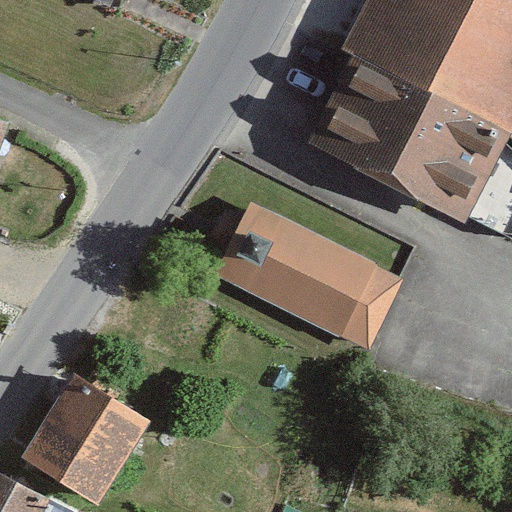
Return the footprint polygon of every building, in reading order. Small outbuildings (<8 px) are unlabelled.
[(511,0),(377,0),(355,47),(370,55),(511,123),(511,0)] [(474,218),(511,140),(511,123),(370,55),(325,146),(474,218)] [(249,191),(216,262),(373,338),(403,264),(249,191)] [(85,361),(37,440),(115,487),(163,408),(85,361)] [(0,452),(0,511),(53,511),(67,485),(0,452)]
